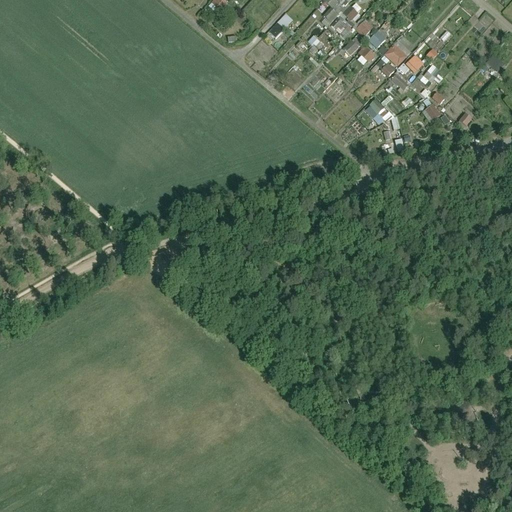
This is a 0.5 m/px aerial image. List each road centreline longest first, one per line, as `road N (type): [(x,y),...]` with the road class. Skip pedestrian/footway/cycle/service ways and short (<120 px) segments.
road 1 (unclassified): [(378,179),(356,193),(174,237)]
road 2 (track): [(133,246),(0,316)]
road 3 (residential): [(511,139),(398,166),(378,179)]
